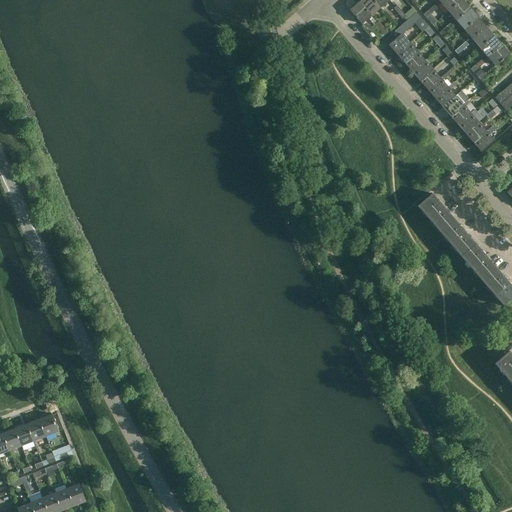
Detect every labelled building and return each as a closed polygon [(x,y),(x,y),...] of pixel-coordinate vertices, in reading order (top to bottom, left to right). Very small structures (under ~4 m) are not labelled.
[(372,16),(381,8),(374,0),(363,0),(360,3),(372,16)] [(374,0),(381,8),(390,0),(374,0)] [(444,0),(442,3),(450,12),(463,0),(462,0),(444,0)] [(471,9),(463,0),(450,12),(458,21),(471,9)] [(362,24),(372,16),(360,3),(351,11),(362,24)] [(438,9),(437,7),(435,5),(429,10),(432,13),(438,9)] [(399,14),(402,11),(397,6),(396,7),(394,9),(399,14)] [(478,18),(471,9),(458,21),(465,30),(479,19),(478,18)] [(427,18),(432,13),(429,10),(424,15),(427,18)] [(399,14),(403,20),(407,17),(402,11),(399,14)] [(390,45),(398,54),(411,42),(404,34),(421,18),(417,13),(385,39),(390,45)] [(486,28),(479,19),(465,30),(473,39),(486,28)] [(376,24),(381,30),(384,27),(379,22),(378,23),(376,24)] [(445,28),(448,32),(454,27),(451,23),(445,28)] [(381,30),(385,36),(389,33),(384,27),(381,30)] [(431,28),(426,32),(431,37),(435,33),(431,28)] [(443,36),(448,32),(445,28),(440,33),(443,36)] [(494,36),(486,28),(473,39),(481,48),(494,37),(494,36)] [(435,40),(442,48),(446,44),(439,37),(435,40)] [(502,46),(494,37),(481,48),(489,58),(502,46)] [(419,51),(412,43),(411,42),(398,54),(401,58),(400,59),(403,63),(404,62),(405,63),(419,51)] [(461,46),(464,50),(470,45),(467,42),(461,46)] [(458,55),(464,50),(461,46),(455,51),(458,55)] [(510,55),(502,46),(489,58),(497,67),(510,55)] [(442,50),(448,57),(452,53),(446,47),(442,50)] [(420,53),(419,51),(405,63),(413,72),(426,60),(420,53)] [(458,62),(454,58),(449,62),(453,66),(458,62)] [(434,69),(426,60),(413,72),(421,81),(434,69)] [(477,64),(480,68),(485,63),(482,60),(477,64)] [(474,73),(480,68),(477,64),(471,69),(474,73)] [(435,69),(434,69),(421,81),(428,90),(442,78),(435,69)] [(481,81),(486,76),(481,70),(476,75),(481,81)] [(435,97),(436,98),(450,87),(444,80),(450,74),(449,72),(442,78),(428,90),(435,97)] [(454,83),(450,87),(436,98),(444,107),(457,96),(452,90),(457,86),(454,83)] [(484,88),(479,93),(482,97),(487,92),(484,88)] [(451,116),(465,105),(460,98),(467,92),(465,89),(457,96),(444,107),(451,116)] [(507,111),(511,106),(511,94),(507,89),(496,98),(507,111)] [(493,109),(497,105),(492,99),(488,103),(493,109)] [(458,124),(459,125),(473,114),(476,110),(469,101),(465,105),(451,116),(458,124)] [(501,111),(497,107),(493,111),(496,115),(501,111)] [(473,114),(459,125),(466,134),(480,122),(473,114)] [(487,131),(480,122),(466,134),(474,142),(487,131)] [(487,131),(474,142),(482,152),(495,140),(490,134),(497,129),(494,125),(487,131)] [(440,231),(455,219),(433,194),(418,206),(440,231)] [(476,244),(455,219),(440,231),(461,256),(476,244)] [(476,244),(461,256),(483,282),(498,269),(476,244)] [(511,300),(511,285),(498,269),(483,282),(505,307),(511,300)] [(511,383),(511,353),(510,351),(495,364),(511,383)] [(53,415),(40,420),(46,436),(59,431),(53,415)] [(28,424),(34,441),(46,436),(40,420),(28,424)] [(22,446),(34,441),(28,424),(16,429),(22,446)] [(3,434),(10,450),(22,446),(16,429),(3,434)] [(0,454),(10,450),(3,434),(0,434),(0,454)] [(10,489),(23,484),(21,478),(8,483),(10,489)] [(80,485),(67,489),(74,506),(86,502),(80,485)] [(67,489),(55,494),(62,511),(74,506),(67,489)] [(43,499),(47,511),(59,511),(62,511),(55,494),(43,499)] [(34,511),(47,511),(43,499),(31,503),(34,511)] [(18,508),(18,509),(19,511),(34,511),(31,503),(18,508)]
